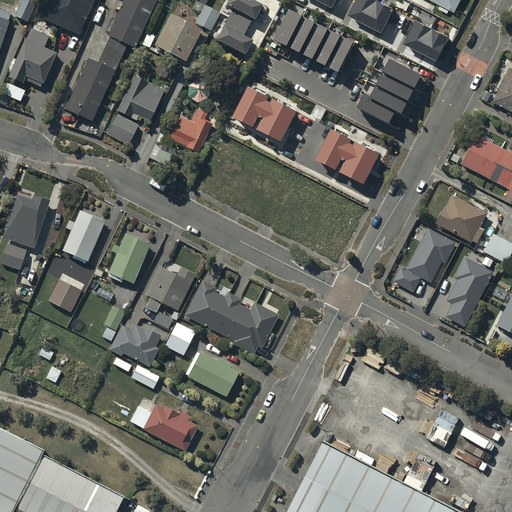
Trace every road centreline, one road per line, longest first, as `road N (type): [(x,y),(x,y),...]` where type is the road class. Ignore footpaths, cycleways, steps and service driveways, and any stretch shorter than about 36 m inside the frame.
road 1 (residential): [(0,132),(89,161),(347,295)]
road 2 (residential): [(501,0),(347,295)]
road 3 (residential): [(347,295),(231,511)]
road 4 (residential): [(347,295),(511,380)]
